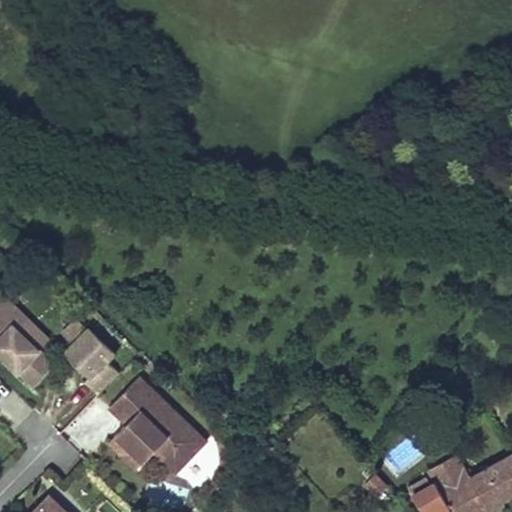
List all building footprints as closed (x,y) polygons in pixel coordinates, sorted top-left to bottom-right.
[(43,346),(19,322),(29,312),(5,289),(0,293),(0,344),(38,382),(59,361),(43,346)] [(53,336),(29,312),(19,322),(43,346),(53,336)] [(91,328),(80,317),(66,331),(77,342),(69,351),(93,374),(88,379),(101,392),(122,370),(110,358),(118,350),(93,326),(91,328)] [(207,438),(140,373),(109,405),(125,422),(115,432),(143,459),(153,449),(156,445),(162,451),(159,455),(176,471),(207,438)] [(143,459),(115,432),(108,439),(136,467),(143,459)] [(153,449),(159,455),(162,451),(156,445),(153,449)] [(430,468),(437,480),(466,462),(460,452),(430,468)] [(410,485),(421,503),(431,511),(439,511),(452,505),(455,511),(474,511),(501,498),(511,491),(511,454),(473,475),(466,462),(437,480),(437,481),(434,483),(429,474),(410,485)] [(367,483),(376,494),(385,485),(374,470),(368,475),(371,479),(367,483)] [(67,511),(49,494),(31,511),(67,511)] [(474,511),(492,511),(505,505),(501,498),(474,511)]
